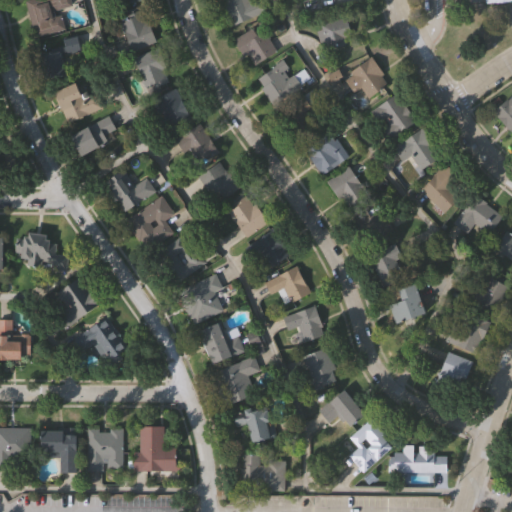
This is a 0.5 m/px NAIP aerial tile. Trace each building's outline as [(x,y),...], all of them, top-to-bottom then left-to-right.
[(68,28),(37,35),(29,0),(73,0),(75,5),(63,8),(68,28)] [(253,0),(257,17),(231,23),(225,0),(253,0)] [(159,40),(135,50),(121,19),(145,8),(159,40)] [(356,39),(330,49),(321,24),(347,15),(356,39)] [(278,52),(252,66),(236,37),(262,23),(278,52)] [(67,53),(65,38),(80,36),(82,51),(67,53)] [(67,77),(46,80),(42,49),(63,46),(67,77)] [(136,58),(160,46),(170,66),(164,69),(169,80),(151,89),(136,58)] [(391,70),(381,98),(352,87),(362,59),(391,70)] [(97,92),(105,107),(74,121),(60,91),(79,82),(86,98),(97,92)] [(172,129),(156,99),(177,88),(193,118),(172,129)] [(373,111),(397,92),(419,120),(394,139),(373,111)] [(310,112),(320,121),(307,135),(283,114),(302,93),(316,106),(310,112)] [(511,129),(496,112),(511,97),(511,129)] [(73,135),(109,115),(120,135),(85,155),(73,135)] [(177,139),(203,123),(221,154),(196,169),(177,139)] [(442,156),(414,174),(396,146),(424,127),(442,156)] [(335,138),(330,150),(340,155),(334,171),(305,159),(316,131),(335,138)] [(244,185),(221,202),(204,180),(227,162),(244,185)] [(471,186),(446,212),(422,189),(447,163),(471,186)] [(369,196),(345,208),(330,178),(354,166),(369,196)] [(130,187),(148,176),(157,191),(126,212),(107,182),(121,173),(130,187)] [(228,209),(249,193),(269,221),(249,236),(228,209)] [(455,222),(477,194),(504,215),(491,232),(475,220),(467,231),(455,222)] [(128,218),(164,196),(174,213),(166,218),(175,233),(147,250),(128,218)] [(396,243),(411,272),(387,285),(356,225),(380,212),(389,229),(381,233),(388,247),(396,243)] [(248,248),(273,228),(292,253),(274,267),(263,253),(256,258),(248,248)] [(507,229),(511,232),(511,257),(496,249),(507,229)] [(52,235),(51,246),(70,248),(67,269),(19,263),(24,232),(52,235)] [(184,281),(158,256),(180,234),(205,260),(184,281)] [(293,302),(286,287),(272,293),(266,281),(299,266),(312,293),(293,302)] [(497,312),(471,299),(485,272),(510,285),(497,312)] [(224,310),(195,323),(181,289),(218,273),(223,287),(216,291),(224,310)] [(84,276),(101,306),(66,326),(59,313),(70,307),(60,290),(84,276)] [(401,289),(419,284),(427,314),(396,322),(391,304),(404,301),(401,289)] [(300,326),(289,329),(285,315),(317,305),(326,334),(304,341),(300,326)] [(446,338),(455,321),(461,324),(468,309),(492,322),(476,354),(446,338)] [(96,343),(84,350),(75,334),(109,315),(129,351),(107,363),(96,343)] [(31,334),(31,359),(0,359),(0,319),(12,319),(12,334),(31,334)] [(246,351),(213,363),(201,331),(221,323),(225,333),(238,328),(246,351)] [(341,378),(317,389),(303,357),(327,347),(341,378)] [(435,385),(449,350),(475,361),(461,395),(435,385)] [(231,403),(219,369),(255,356),(260,370),(249,374),(256,395),(231,403)] [(366,413),(351,426),(340,413),(331,421),(321,409),(346,388),(366,413)] [(245,411),(268,406),(276,438),(253,443),(245,411)] [(366,472),(350,456),(360,446),(351,437),(371,418),(395,443),(366,472)] [(138,470),(138,425),(165,425),(165,447),(179,447),(179,469),(138,470)] [(0,469),(0,427),(31,427),(31,469),(0,469)] [(124,427),(123,469),(88,469),(88,427),(124,427)] [(42,453),(42,431),(79,431),(79,472),(63,472),(63,453),(42,453)] [(404,452),(404,448),(448,448),(448,471),(390,471),(390,452),(404,452)] [(286,460),(286,490),(241,489),(242,453),(262,454),(262,459),(286,460)]
